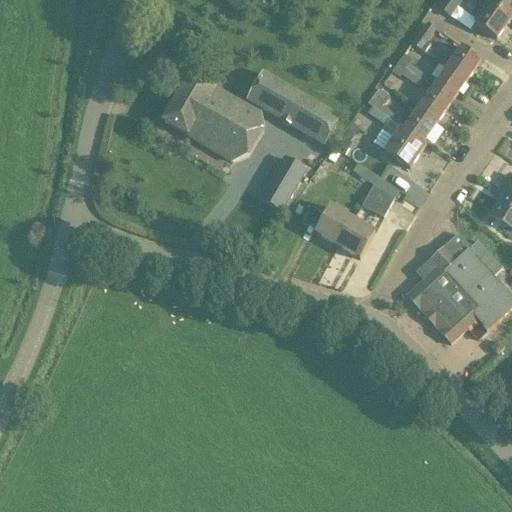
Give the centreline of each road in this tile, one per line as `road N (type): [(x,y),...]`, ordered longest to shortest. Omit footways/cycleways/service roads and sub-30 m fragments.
road 1 (unclassified): [(367,318),(71,236)]
road 2 (residential): [(367,318),(511,99)]
road 3 (unclassified): [(71,236),(129,45),(152,0)]
road 4 (unclassified): [(511,460),(408,347),(367,318)]
road 5 (unclassified): [(0,417),(71,236)]
